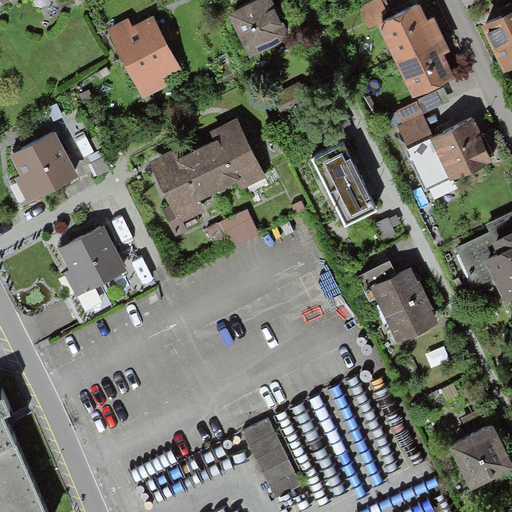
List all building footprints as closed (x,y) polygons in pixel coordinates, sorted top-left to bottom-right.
[(276,0),(239,0),(229,6),(250,44),(289,23),(276,0)] [(381,0),(372,0),(360,6),(371,28),(378,24),(390,18),(381,0)] [(395,57),(443,35),(438,23),(435,18),(429,21),(421,4),(390,18),(378,24),(395,57)] [(511,13),(483,27),(505,74),(511,70),(511,13)] [(131,16),(109,28),(142,89),(182,67),(155,16),(136,26),(131,16)] [(443,35),(395,57),(414,98),(456,77),(445,54),(452,52),(448,45),(443,35)] [(301,80),(275,93),(287,117),(314,104),(301,80)] [(433,136),(417,102),(397,111),(403,123),(398,125),(409,147),(433,136)] [(177,143),(150,156),(180,219),(206,207),(199,193),(237,175),(242,186),(269,173),(239,112),(212,125),(215,132),(180,149),(177,143)] [(492,163),(472,119),(440,133),(433,136),(409,147),(407,148),(427,193),(492,163)] [(78,174),(57,131),(10,154),(32,197),(78,174)] [(345,137),(314,152),(331,186),(362,171),(345,137)] [(362,171),(331,186),(348,220),(378,205),(362,171)] [(260,229),(248,205),(206,225),(215,243),(226,237),(230,245),(260,229)] [(511,212),(486,224),(490,233),(457,248),(476,288),(494,279),(505,302),(509,300),(511,307),(511,212)] [(389,214),(376,220),(383,235),(396,230),(389,214)] [(125,266),(102,224),(59,248),(82,290),(125,266)] [(391,253),(358,269),(366,285),(370,283),(398,336),(440,315),(412,259),(398,266),(391,253)] [(0,511),(51,511),(6,409),(16,405),(5,379),(0,381),(0,511)] [(511,457),(488,406),(465,417),(472,433),(454,441),(474,484),(511,466),(511,457)] [(275,497),(303,485),(274,418),(246,429),(275,497)]
